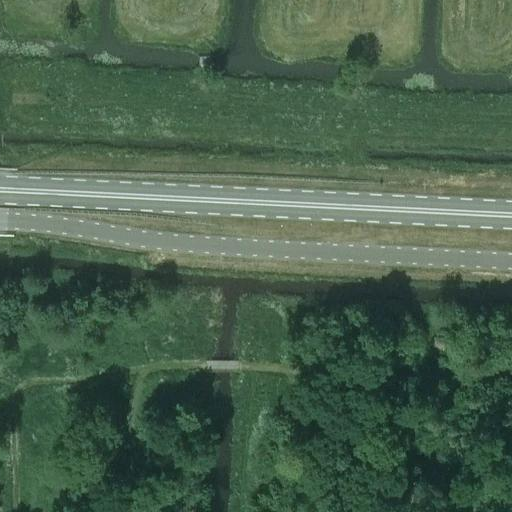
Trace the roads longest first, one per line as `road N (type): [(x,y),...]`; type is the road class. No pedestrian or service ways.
road 1 (unclassified): [(511,256),(0,219)]
road 2 (primary): [(0,190),(511,215)]
